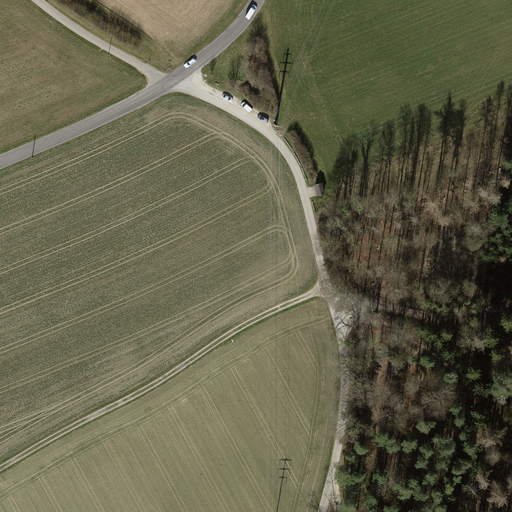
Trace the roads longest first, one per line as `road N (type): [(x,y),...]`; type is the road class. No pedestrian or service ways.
road 1 (track): [(0,471),(242,326),(328,288)]
road 2 (secondary): [(257,0),(231,33),(170,81),(0,161)]
road 3 (track): [(328,288),(300,179),(279,143),(252,120),(170,81)]
road 4 (track): [(345,305),(426,343),(511,429)]
road 5 (track): [(333,307),(372,304),(453,319),(511,306)]
road 6 (track): [(330,484),(345,376),(333,307)]
road 7 (track): [(37,0),(170,81)]
